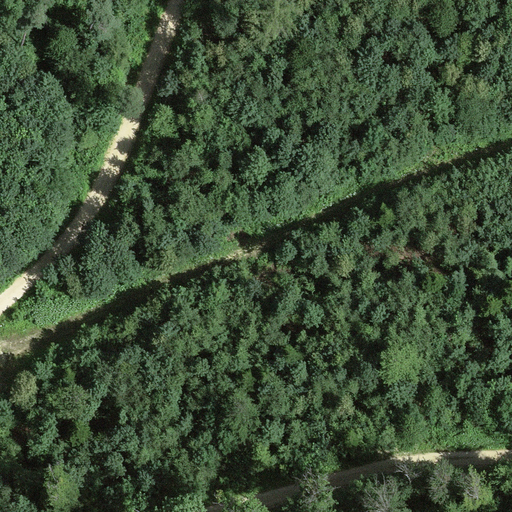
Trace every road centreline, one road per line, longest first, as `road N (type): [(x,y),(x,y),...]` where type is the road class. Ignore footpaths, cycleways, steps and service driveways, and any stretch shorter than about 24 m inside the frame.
road 1 (track): [(0,354),(397,184),(511,145)]
road 2 (track): [(0,304),(61,247),(99,192),(178,0)]
road 3 (track): [(511,455),(398,462),(215,511)]
